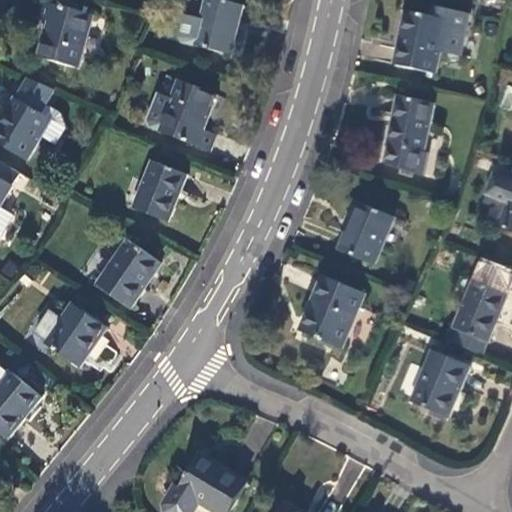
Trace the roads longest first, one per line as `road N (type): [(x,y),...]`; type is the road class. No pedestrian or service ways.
road 1 (tertiary): [(182,361),(254,237),(305,101),(328,0)]
road 2 (residential): [(488,505),(182,361)]
road 3 (tertiary): [(58,511),(182,361)]
